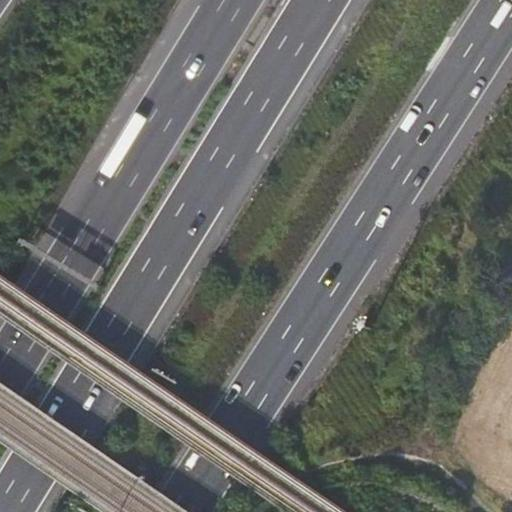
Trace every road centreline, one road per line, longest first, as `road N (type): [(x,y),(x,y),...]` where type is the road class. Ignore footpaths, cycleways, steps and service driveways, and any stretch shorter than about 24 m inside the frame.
road 1 (motorway): [(180,511),(511,0)]
road 2 (motorway): [(6,511),(321,0)]
road 3 (motorway): [(232,0),(0,376)]
road 4 (track): [(495,511),(396,456),(314,468),(254,511)]
